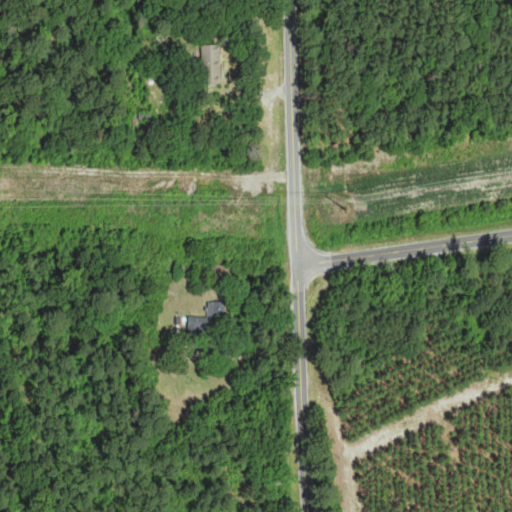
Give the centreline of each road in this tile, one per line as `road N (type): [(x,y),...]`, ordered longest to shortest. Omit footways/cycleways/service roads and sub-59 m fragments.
road 1 (residential): [(309,511),(291,0)]
road 2 (residential): [(511,235),(298,265)]
